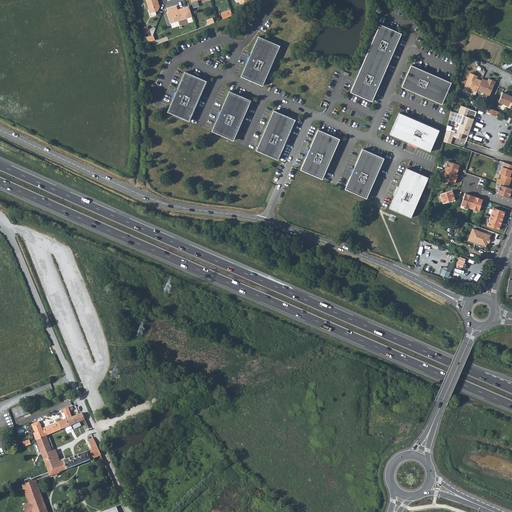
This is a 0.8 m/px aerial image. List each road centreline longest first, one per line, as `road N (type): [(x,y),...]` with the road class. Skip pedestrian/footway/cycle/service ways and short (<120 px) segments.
road 1 (trunk): [(0,182),(511,405)]
road 2 (trunk): [(511,388),(0,165)]
road 3 (tertiary): [(0,129),(154,200),(264,221),(440,292)]
